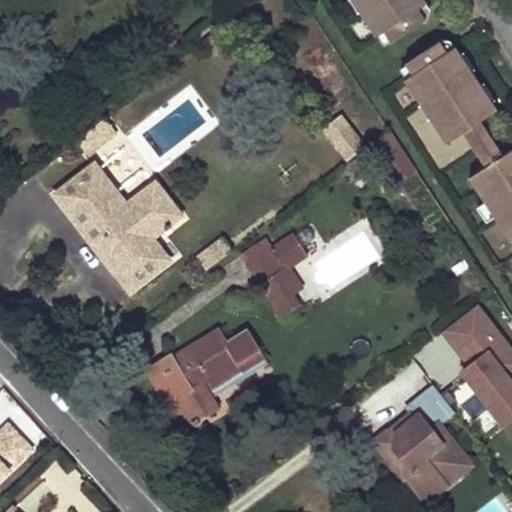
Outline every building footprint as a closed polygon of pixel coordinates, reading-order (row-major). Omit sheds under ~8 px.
[(427,5),(423,0),(350,0),(351,1),(352,0),(357,0),(364,9),(359,12),(376,38),(378,37),(384,47),(391,42),(392,44),(426,22),(418,11),(427,5)] [(352,0),(351,1),(359,12),(364,9),(357,0),(352,0)] [(429,119),(446,145),(463,134),(482,122),(497,112),(455,48),(447,54),(440,43),(406,65),(407,67),(400,71),(406,80),(405,82),(422,108),(427,104),(434,116),(429,119)] [(94,95),(101,96),(103,85),(96,84),(94,95)] [(422,108),(429,119),(434,116),(427,104),(422,108)] [(340,117),(325,129),(349,161),(365,149),(340,117)] [(106,122),(77,139),(86,155),(115,138),(106,122)] [(486,169),(505,156),(482,122),(463,134),(486,169)] [(409,162),(390,132),(379,140),(398,169),(409,162)] [(12,145),(0,153),(0,165),(18,153),(12,145)] [(486,169),(470,180),(485,204),(495,218),(511,243),(511,242),(511,151),(505,156),(486,169)] [(103,258),(129,292),(168,261),(151,238),(180,216),(154,183),(125,205),(94,164),(54,195),(94,247),(102,241),(111,252),(103,258)] [(114,182),(123,197),(145,183),(136,168),(114,182)] [(478,209),(487,223),(495,218),(485,204),(478,209)] [(308,228),(296,237),(303,247),(315,239),(308,228)] [(289,300),(294,296),(303,290),(290,268),(309,256),(303,247),(296,237),(295,235),(274,249),(271,250),(284,269),(261,284),(282,318),(295,309),(289,300)] [(242,256),(261,284),(284,269),(271,250),(274,249),(267,239),(242,256)] [(94,247),(103,258),(111,252),(102,241),(94,247)] [(206,272),(227,255),(216,241),(195,258),(206,272)] [(294,296),(289,300),(295,309),(300,306),(294,296)] [(511,384),(509,380),(511,377),(511,351),(478,306),(433,339),(503,432),(511,425),(511,384)] [(155,377),(187,429),(216,412),(208,400),(269,364),(249,331),(226,344),(218,331),(170,360),(173,366),(155,377)] [(151,371),(155,377),(173,366),(170,360),(151,371)] [(434,386),(405,409),(413,419),(396,432),(387,432),(373,442),(405,480),(407,479),(426,502),(447,486),(439,476),(464,455),(439,424),(454,411),(434,386)] [(0,480),(32,450),(8,425),(0,432),(0,480)] [(472,465),(464,455),(439,476),(447,486),(472,465)] [(51,463),(41,477),(57,487),(67,473),(51,463)]
